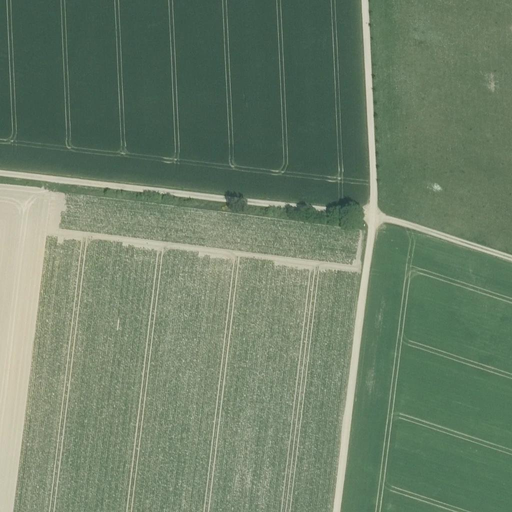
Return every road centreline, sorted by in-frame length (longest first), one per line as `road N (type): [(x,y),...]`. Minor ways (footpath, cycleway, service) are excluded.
road 1 (track): [(0,172),(374,215),(511,259)]
road 2 (track): [(364,0),(374,215),(337,511)]
